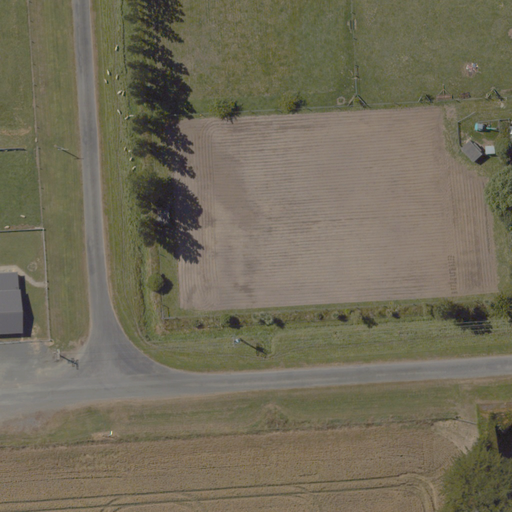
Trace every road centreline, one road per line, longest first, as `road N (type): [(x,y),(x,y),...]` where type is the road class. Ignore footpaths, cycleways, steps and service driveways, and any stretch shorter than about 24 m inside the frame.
road 1 (residential): [(104,392),(511,367)]
road 2 (residential): [(81,0),(104,392)]
